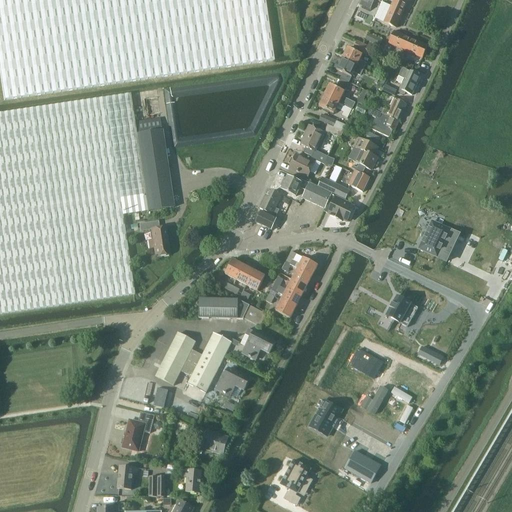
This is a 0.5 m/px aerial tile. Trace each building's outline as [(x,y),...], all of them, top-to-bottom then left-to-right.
[(0,0),(0,74),(4,100),(274,60),(264,0),(0,0)] [(370,10),(372,6),(374,0),(362,0),(361,2),(360,5),(370,10)] [(394,0),(391,7),(403,12),(408,0),(394,0)] [(396,28),(403,12),(391,7),(384,23),(396,28)] [(389,44),(405,51),(411,39),(394,32),(389,44)] [(368,34),(366,40),(380,47),(383,41),(368,34)] [(422,58),(427,46),(411,39),(405,51),(422,58)] [(371,48),(357,42),(354,49),(367,56),(371,48)] [(362,55),(348,48),(343,59),(363,70),(366,64),(360,61),(362,55)] [(360,76),(363,70),(343,59),(337,70),(352,78),(354,73),(360,76)] [(412,95),(420,77),(409,72),(409,71),(402,68),(398,76),(405,79),(400,90),(401,90),(400,93),(404,95),(405,92),(412,95)] [(384,72),(381,78),(385,81),(389,74),(384,72)] [(382,87),(385,81),(381,78),(377,85),(382,87)] [(348,91),(351,85),(340,79),(337,86),(348,91)] [(344,92),(330,85),(324,96),(351,110),(355,102),(349,100),(349,101),(342,97),(344,92)] [(397,90),(385,85),(382,90),(394,96),(397,90)] [(154,89),(139,91),(140,98),(155,95),(154,89)] [(0,314),(134,295),(122,216),(120,198),(145,194),(134,122),(130,94),(0,113),(0,314)] [(348,116),(351,110),(324,96),(319,107),(333,114),(336,108),(344,112),(343,113),(348,116)] [(392,106),(389,112),(384,110),(382,114),(387,116),(387,117),(390,118),(390,119),(399,123),(407,105),(391,98),(388,104),(392,106)] [(377,106),(375,111),(378,113),(379,113),(382,114),(384,110),(377,106)] [(387,116),(382,114),(379,113),(378,113),(373,125),(385,131),(386,128),(394,131),(399,123),(390,119),(390,118),(387,117),(387,116)] [(319,121),(327,125),(334,128),(336,122),(322,115),(319,121)] [(134,122),(145,194),(148,212),(173,208),(162,131),(160,118),(134,122)] [(346,126),(336,122),(334,128),(343,132),(346,126)] [(343,132),(334,128),(327,125),(324,132),(340,139),(343,132)] [(312,157),(311,159),(324,166),(328,157),(315,151),(324,134),(310,127),(301,145),(306,147),(304,152),(305,153),(312,157)] [(365,140),(377,146),(380,139),(369,133),(365,140)] [(377,158),(373,157),(377,149),(358,139),(354,148),(362,152),(356,164),(370,171),(377,158)] [(289,169),(308,178),(314,164),(296,155),(289,169)] [(363,193),(369,178),(359,173),(359,174),(355,172),(348,185),(352,187),(352,188),(363,193)] [(296,196),(300,187),(303,188),(306,182),(300,180),(299,183),(287,177),(286,180),(284,179),(280,186),(283,187),(281,190),(296,196)] [(317,187),(331,193),(335,184),(321,178),(317,187)] [(303,198),(325,209),(331,194),(306,182),(303,188),(307,190),(303,198)] [(349,191),(335,184),(331,193),(345,200),(349,191)] [(269,198),(266,196),(260,207),(259,210),(270,215),(270,216),(275,219),(277,215),(279,210),(276,209),(282,196),(272,191),(269,198)] [(120,198),(122,216),(134,214),(136,214),(138,214),(148,212),(145,194),(120,198)] [(347,202),(341,199),(331,194),(325,209),(326,209),(325,211),(331,214),(330,216),(337,219),(338,218),(347,222),(354,208),(346,204),(347,202)] [(285,197),(282,202),(289,205),(291,200),(285,197)] [(427,204),(416,232),(435,239),(444,243),(455,215),(445,211),(427,204)] [(272,230),(277,220),(275,219),(270,216),(260,212),(255,223),(269,229),(272,230)] [(160,229),(158,222),(139,224),(141,232),(151,230),(153,241),(149,241),(150,249),(154,248),(155,257),(169,255),(165,228),(160,229)] [(500,245),(495,259),(502,261),(507,247),(500,245)] [(296,255),(291,252),(286,263),(291,265),(293,261),(296,255)] [(317,266),(303,258),(296,255),(293,261),(291,265),(298,269),(312,276),(317,266)] [(225,275),(230,277),(236,280),(243,266),(232,260),(225,275)] [(287,272),(291,265),(286,263),(282,270),(287,272)] [(254,272),(243,266),(236,280),(247,286),(254,272)] [(306,287),(312,276),(298,269),(292,279),(306,287)] [(257,291),(265,277),(257,273),(254,272),(247,286),(257,291)] [(278,277),(275,284),(280,287),(283,280),(278,277)] [(218,279),(215,283),(230,291),(233,286),(227,283),(218,279)] [(292,279),(287,290),(301,298),(306,287),(292,279)] [(296,308),(301,298),(287,290),(280,287),(275,284),(271,291),(276,294),(277,291),(284,295),(281,301),(296,308)] [(239,290),(233,286),(230,291),(237,294),(239,290)] [(241,297),(247,300),(250,295),(244,292),(241,297)] [(271,304),(274,297),(269,294),(266,301),(271,304)] [(408,328),(418,309),(397,296),(386,316),(408,328)] [(242,320),(243,318),(249,307),(238,301),(199,300),(199,319),(238,320),(242,320)] [(276,312),(290,319),(296,308),(281,301),(276,312)] [(267,314),(249,306),(249,307),(243,318),(260,327),(267,314)] [(260,349),(269,354),(275,342),(254,331),(253,332),(248,329),(241,344),(247,348),(243,354),(254,360),(260,349)] [(181,372),(191,377),(202,356),(192,350),(196,343),(178,334),(156,376),(174,385),(181,372)] [(206,393),(224,358),(232,343),(213,334),(206,348),(202,356),(191,377),(188,384),(189,384),(206,393)] [(363,345),(354,361),(358,364),(360,360),(378,371),(386,357),(366,346),(363,345)] [(234,386),(244,391),(250,379),(229,368),(222,380),(223,380),(218,390),(229,396),(234,386)] [(409,402),(413,396),(395,386),(392,392),(409,402)] [(164,409),(168,391),(158,389),(154,406),(164,409)] [(402,410),(406,403),(391,395),(387,402),(402,410)] [(226,402),(223,407),(233,412),(236,407),(226,402)] [(327,403),(313,429),(330,439),(335,429),(341,419),(345,412),(327,403)] [(406,409),(401,419),(406,422),(411,412),(406,409)] [(123,446),(123,448),(139,452),(144,432),(150,434),(155,416),(141,413),(138,423),(130,421),(125,439),(122,439),(121,444),(123,446)] [(386,432),(389,427),(377,420),(374,425),(386,432)] [(228,438),(213,433),(214,429),(208,428),(202,449),(223,455),(228,438)] [(369,434),(385,443),(389,437),(373,429),(369,434)] [(386,444),(380,454),(385,457),(391,447),(386,444)] [(355,448),(345,465),(371,480),(381,463),(355,448)] [(294,456),(281,481),(292,487),(290,490),(288,489),(284,496),(296,503),(300,496),(295,493),(297,490),(298,490),(302,482),(308,485),(313,477),(307,474),(311,466),(294,456)] [(133,476),(138,476),(138,469),(119,467),(118,489),(131,490),(133,476)] [(186,493),(200,494),(202,472),(183,471),(182,478),(187,478),(186,493)] [(149,477),(149,496),(149,497),(157,497),(157,477),(149,477)] [(166,478),(157,477),(157,497),(165,497),(166,478)] [(180,502),(174,511),(191,511),(193,509),(180,502)]
